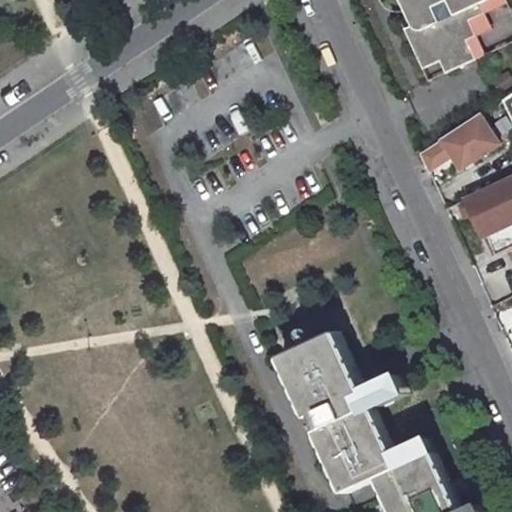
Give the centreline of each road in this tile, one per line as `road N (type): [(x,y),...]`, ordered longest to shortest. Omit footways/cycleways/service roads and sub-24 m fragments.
road 1 (unclassified): [(322,0),(511,408)]
road 2 (unclassified): [(198,0),(0,134)]
